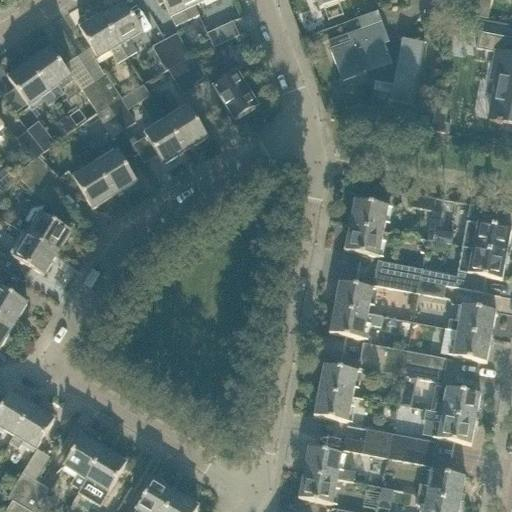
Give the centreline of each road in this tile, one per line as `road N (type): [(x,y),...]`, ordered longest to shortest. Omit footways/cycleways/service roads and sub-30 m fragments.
road 1 (residential): [(257,492),(54,364),(122,244),(306,127)]
road 2 (residential): [(257,492),(309,212),(313,152),(306,127)]
road 3 (residential): [(306,127),(261,0)]
